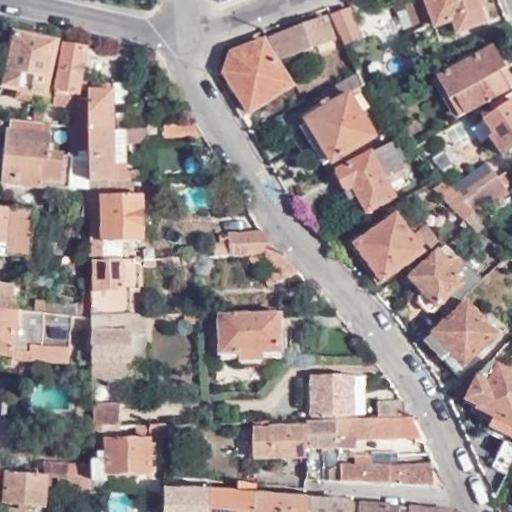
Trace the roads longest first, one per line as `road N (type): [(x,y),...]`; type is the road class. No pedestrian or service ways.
road 1 (residential): [(467,501),(429,410),(284,232),(172,41)]
road 2 (residential): [(252,483),(467,501)]
road 3 (residential): [(0,2),(172,41)]
road 4 (residential): [(172,41),(289,0)]
